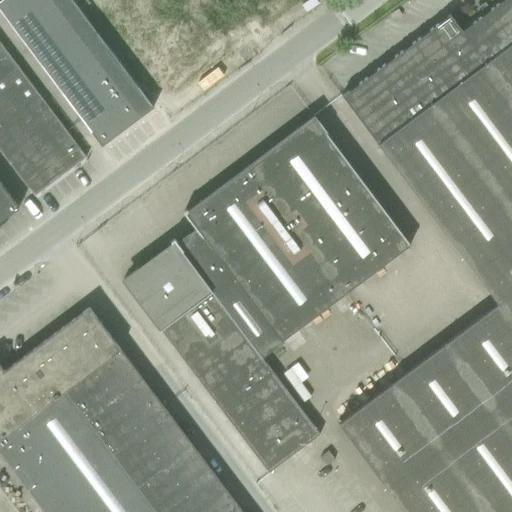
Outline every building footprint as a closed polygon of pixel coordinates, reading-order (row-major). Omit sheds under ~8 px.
[(87,20),(86,18),(81,13),(71,0),(1,0),(0,1),(0,11),(101,146),(152,107),(115,58),(93,29),(87,20)] [(71,0),(81,13),(86,18),(87,20),(93,29),(115,58),(152,107),(294,0),(71,0)] [(511,511),(511,0),(502,0),(461,31),(449,16),(341,97),(497,305),(337,425),(402,511),(511,511)] [(0,151),(34,196),(85,158),(0,44),(0,151)] [(325,133),(324,133),(313,118),(296,130),(297,131),(250,166),(250,165),(235,177),(187,214),(185,211),(183,213),(196,229),(176,244),(173,240),(171,242),(173,245),(138,271),(137,271),(122,282),(124,284),(124,283),(268,473),(319,435),(260,357),(409,245),(325,133)] [(0,222),(18,209),(0,185),(0,222)] [(0,455),(42,511),(241,511),(88,308),(3,372),(0,367),(0,455)] [(332,383),(383,344),(357,310),(306,349),(332,383)]
